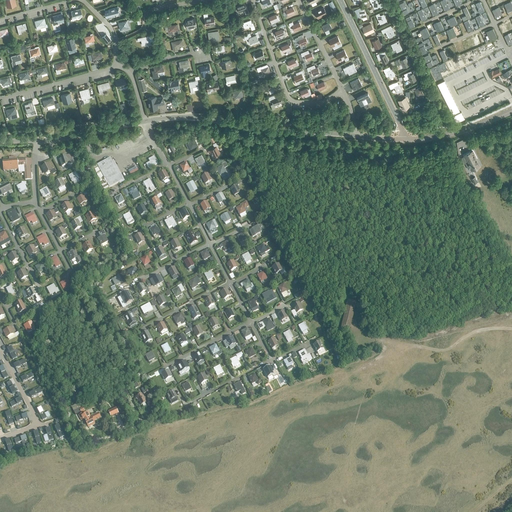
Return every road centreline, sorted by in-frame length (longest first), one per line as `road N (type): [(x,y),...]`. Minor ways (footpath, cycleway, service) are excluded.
road 1 (unclassified): [(35,140),(174,118),(405,139)]
road 2 (unknown): [(149,130),(198,129),(349,152),(434,145),(511,122)]
road 3 (unknown): [(340,90),(310,104),(285,98),(252,0)]
road 4 (unclassified): [(339,0),(405,139)]
